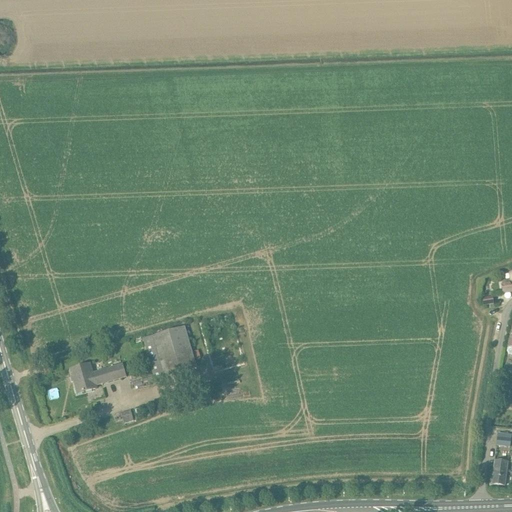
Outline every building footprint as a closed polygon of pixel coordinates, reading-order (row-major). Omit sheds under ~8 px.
[(503,286),(502,286),(503,294),(511,292),(511,273),(508,275),(509,280),(502,281),(503,286)] [(482,299),(483,306),(493,304),(492,297),(482,299)] [(231,315),(200,323),(214,373),(245,364),(231,315)] [(186,373),(197,369),(185,328),(143,340),(155,382),(186,373)] [(91,366),(80,369),(70,371),(77,395),(98,389),(97,387),(126,379),(122,365),(93,373),(91,366)] [(121,414),(125,425),(133,422),(130,411),(121,414)] [(498,434),(497,446),(510,448),(511,436),(498,434)] [(507,463),(494,461),(492,485),(505,486),(507,463)]
